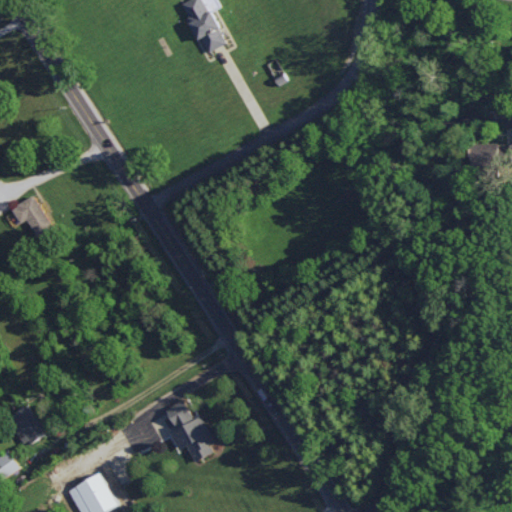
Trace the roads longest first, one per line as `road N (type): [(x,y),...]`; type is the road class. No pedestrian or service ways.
road 1 (tertiary): [(347,511),(147,204)]
road 2 (tertiary): [(147,204),(13,0)]
road 3 (residential): [(147,204),(343,87)]
road 4 (residential): [(397,0),(511,31)]
